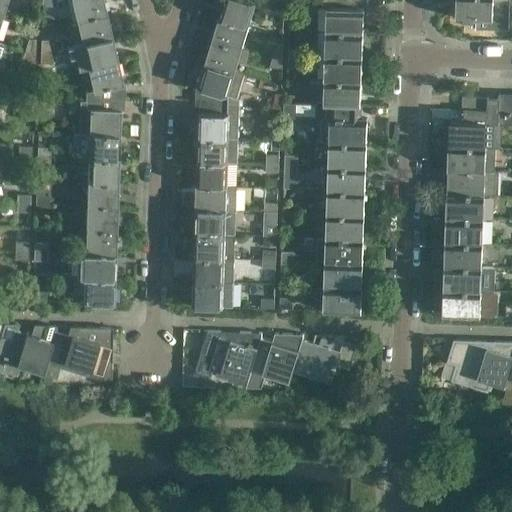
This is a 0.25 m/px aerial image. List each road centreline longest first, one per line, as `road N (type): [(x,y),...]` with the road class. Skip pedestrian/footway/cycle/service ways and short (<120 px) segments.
road 1 (unclassified): [(414,62),(399,511)]
road 2 (residential): [(154,352),(163,51)]
